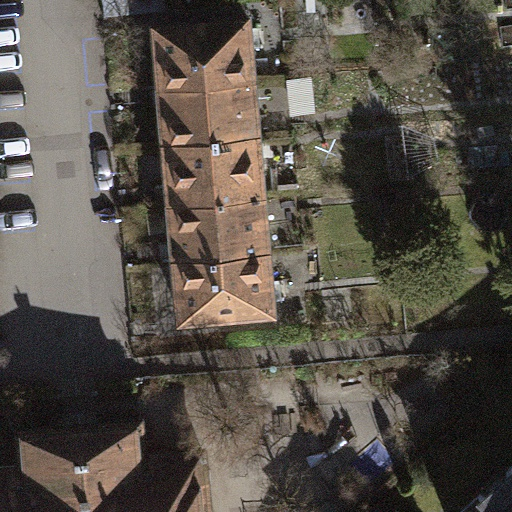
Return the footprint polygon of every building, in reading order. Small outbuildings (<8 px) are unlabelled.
[(249,17),(155,24),(160,83),(254,76),(249,17)] [(254,76),(160,83),(165,142),(259,135),(254,76)] [(259,135),(165,142),(170,201),(264,194),(259,135)] [(264,194),(170,201),(175,260),(269,253),(264,194)] [(269,253),(175,260),(179,319),(273,312),(269,253)] [(0,467),(0,511),(209,511),(203,450),(143,455),(141,420),(19,429),(21,465),(0,467)] [(511,511),(511,463),(457,511),(511,511)]
